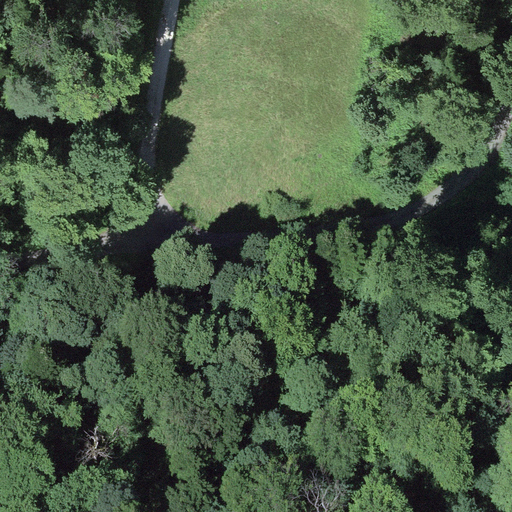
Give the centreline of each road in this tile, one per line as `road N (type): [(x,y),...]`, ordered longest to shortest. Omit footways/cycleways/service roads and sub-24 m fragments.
road 1 (track): [(0,265),(150,239),(347,231),(410,216),(477,171),(511,93)]
road 2 (track): [(150,239),(148,124),(173,0)]
